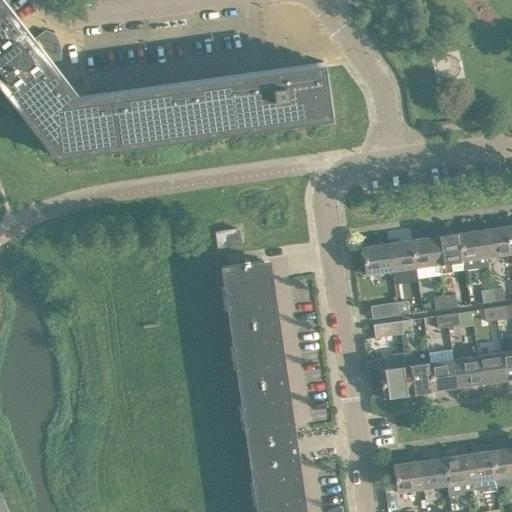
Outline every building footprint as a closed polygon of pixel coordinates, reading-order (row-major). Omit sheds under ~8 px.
[(331,112),(324,67),(79,102),(68,88),(66,89),(50,69),(56,64),(58,67),(59,66),(57,64),(56,62),(54,60),(53,58),(52,54),(51,52),(51,50),(50,48),(50,46),(50,43),(50,41),(51,39),(51,37),(52,35),(53,33),(54,31),(52,30),(51,33),(44,30),(29,42),(0,5),(0,78),(56,151),(331,112)] [(485,257),(509,253),(510,253),(506,226),(481,229),(485,257)] [(217,246),(240,243),(237,228),(215,231),(217,246)] [(487,266),(485,257),(481,229),(458,232),(462,260),(463,270),(487,266)] [(451,270),(450,262),(462,260),(458,232),(434,236),(438,264),(439,263),(440,272),(451,270)] [(411,239),(415,267),(438,264),(434,236),(411,239)] [(386,243),(390,270),(415,267),(411,239),(386,243)] [(364,274),(389,271),(390,270),(386,243),(360,247),(364,274)] [(255,511),(297,511),(261,260),(247,262),(246,258),(242,259),(242,263),(219,266),(255,511)] [(490,288),(492,301),(504,299),(502,286),(490,288)] [(492,301),(490,288),(480,290),(482,303),(492,301)] [(442,295),(444,308),(456,306),(454,293),(442,295)] [(444,308),(442,295),(433,296),(435,309),(444,308)] [(394,302),(396,315),(408,313),(406,300),(394,302)] [(396,315),(394,302),(370,305),(372,318),(396,315)] [(493,307),(494,320),(507,318),(504,305),(493,307)] [(494,320),(493,307),(483,308),(485,321),(494,320)] [(445,314),(446,327),(459,325),(457,312),(445,314)] [(446,327),(445,314),(435,315),(437,328),(446,327)] [(397,321),(399,333),(411,331),(409,319),(397,321)] [(399,333),(397,321),(373,324),(375,337),(399,333)] [(503,379),(511,378),(511,350),(499,352),(503,379)] [(377,359),(365,360),(371,396),(382,395),(382,397),(407,393),(403,366),(405,366),(403,351),(391,353),(393,368),(379,370),(377,359)] [(476,356),(480,383),(503,379),(499,352),(476,356)] [(476,356),(451,359),(455,386),(480,383),(476,356)] [(428,363),(432,390),(455,386),(451,359),(428,363)] [(428,363),(405,366),(403,366),(407,393),(432,390),(428,363)] [(511,486),(511,447),(489,451),(495,489),(511,486)] [(480,488),(484,491),(495,489),(489,451),(465,454),(470,489),(480,488)] [(445,484),(445,485),(447,497),(462,495),(464,490),(470,489),(465,454),(442,457),(446,484),(445,484)] [(422,488),(445,484),(446,484),(442,457),(418,461),(422,488)] [(396,492),(421,488),(422,488),(418,461),(392,465),(396,492)]
